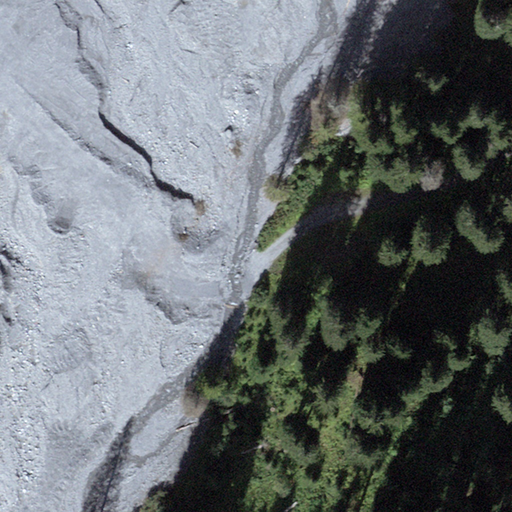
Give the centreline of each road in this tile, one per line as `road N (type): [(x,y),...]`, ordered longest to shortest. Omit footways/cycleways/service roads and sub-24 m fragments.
road 1 (track): [(511,85),(394,154),(280,246),(228,301),(140,307)]
road 2 (track): [(20,217),(21,172),(52,119),(56,72),(34,44),(0,28)]
road 3 (track): [(140,307),(57,265),(20,217)]
